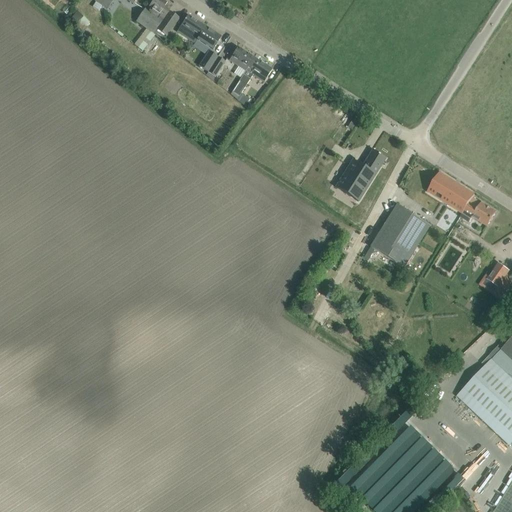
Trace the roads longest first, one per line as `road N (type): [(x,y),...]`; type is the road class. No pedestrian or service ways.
road 1 (unclassified): [(410,141),(190,0)]
road 2 (unclassified): [(410,141),(504,0)]
road 3 (unclassified): [(511,205),(410,141)]
